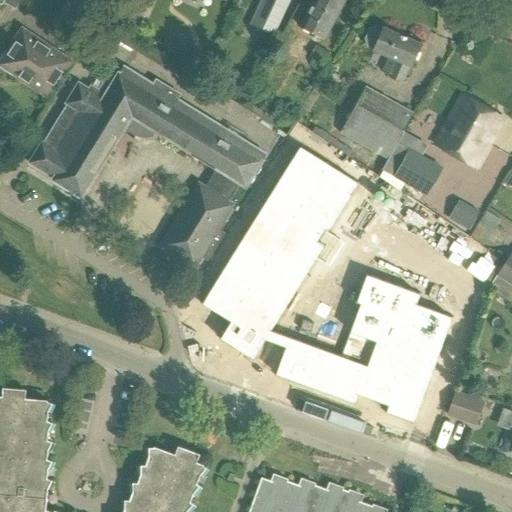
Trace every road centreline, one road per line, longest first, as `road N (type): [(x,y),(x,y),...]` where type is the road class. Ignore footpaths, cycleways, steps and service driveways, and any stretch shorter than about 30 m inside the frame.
road 1 (residential): [(511,500),(172,376)]
road 2 (residential): [(0,201),(163,304),(177,340),(172,376)]
road 3 (residential): [(172,376),(0,313)]
